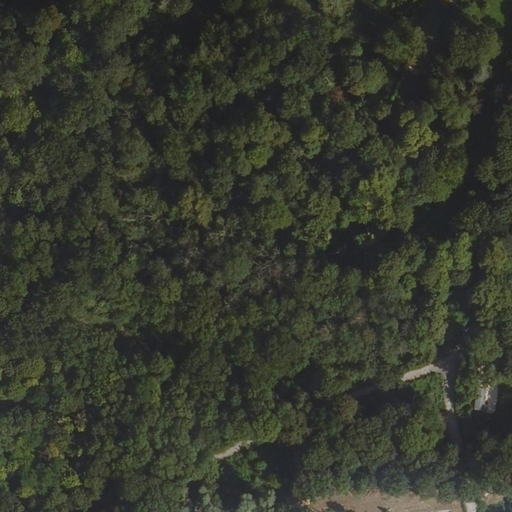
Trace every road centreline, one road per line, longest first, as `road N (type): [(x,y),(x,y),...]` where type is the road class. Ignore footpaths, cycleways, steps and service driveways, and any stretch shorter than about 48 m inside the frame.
road 1 (unclassified): [(511,297),(444,363),(341,398),(143,487),(47,511)]
road 2 (track): [(444,363),(469,511)]
